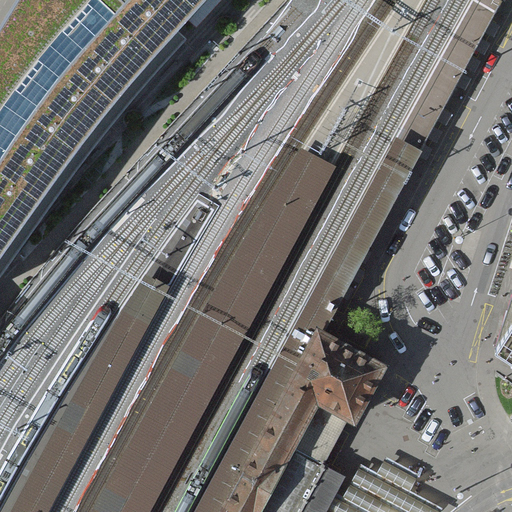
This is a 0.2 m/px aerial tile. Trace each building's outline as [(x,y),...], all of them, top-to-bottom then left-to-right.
[(0,261),(6,254),(78,150),(156,56),(207,0),(19,0),(0,30),(0,261)] [(186,511),(226,511),(250,470),(268,436),(422,151),(391,134),(186,511)] [(92,511),(149,511),(204,411),(335,166),(301,148),(279,182),(241,245),(203,310),(159,391),(92,511)] [(182,265),(214,210),(197,199),(175,230),(137,285),(107,329),(43,439),(2,511),(48,511),(75,462),(111,398),(147,329),(182,265)] [(511,321),(511,324),(498,345),(511,354),(511,321)] [(226,511),(300,511),(304,505),(312,489),(319,476),(328,458),(349,418),(354,419),(381,368),(322,337),(268,436),(250,470),(226,511)] [(344,465),(328,458),(319,476),(312,489),(304,505),(300,511),(438,511),(443,504),(410,486),(418,469),(385,452),(376,468),(359,460),(343,491),(332,487),(344,465)]
